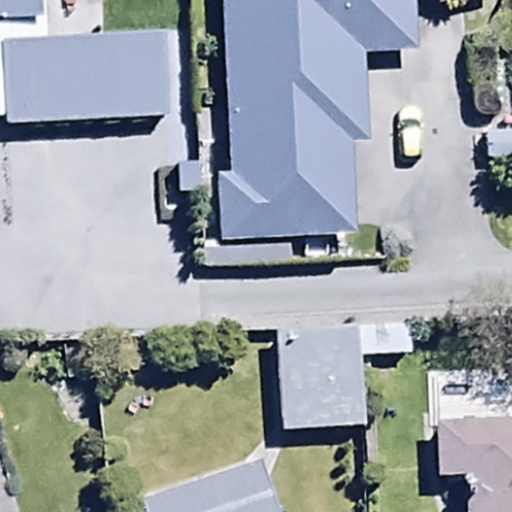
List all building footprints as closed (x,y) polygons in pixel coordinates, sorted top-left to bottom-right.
[(0,0),(0,79),(1,79),(2,117),(162,114),(161,42),(80,44),(80,51),(36,52),(35,0),(0,0)] [(217,0),(223,172),(213,172),(214,194),(198,194),(200,266),(288,263),(287,237),(347,236),(343,142),(363,141),(360,51),(411,49),(408,0),(217,0)] [(402,325),(271,334),(275,431),(354,429),(351,358),(403,356),(402,325)] [(511,511),(511,416),(430,420),(433,476),(456,475),(457,511),(511,511)] [(270,511),(252,459),(135,501),(138,511),(270,511)]
